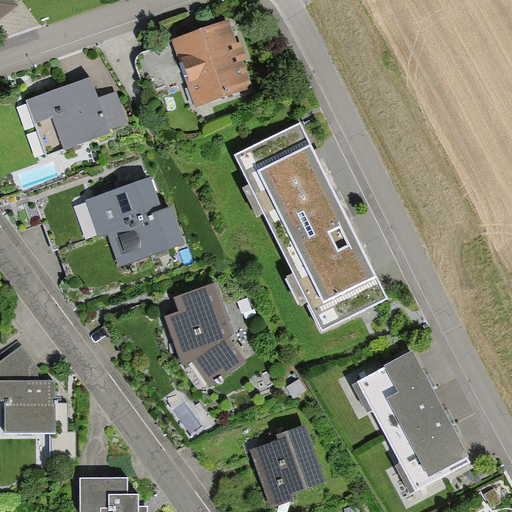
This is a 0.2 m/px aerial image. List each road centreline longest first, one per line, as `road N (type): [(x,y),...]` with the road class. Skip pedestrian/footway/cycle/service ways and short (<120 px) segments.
road 1 (residential): [(287,0),(511,430)]
road 2 (residential): [(195,511),(0,243)]
road 3 (residential): [(154,0),(0,54)]
